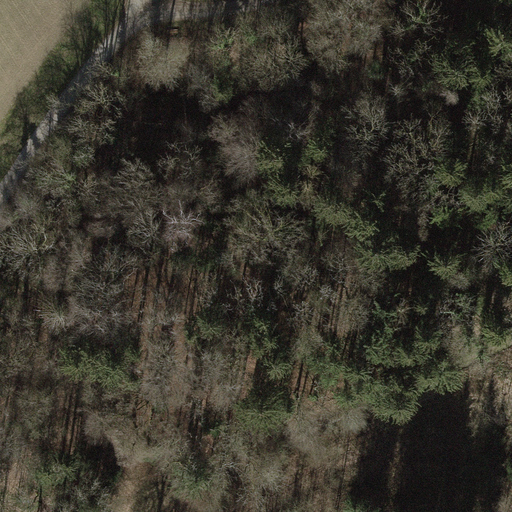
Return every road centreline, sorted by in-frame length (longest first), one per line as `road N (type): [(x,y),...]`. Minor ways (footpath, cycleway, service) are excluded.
road 1 (track): [(511,331),(380,391),(194,511)]
road 2 (track): [(0,194),(141,3)]
road 3 (track): [(141,3),(206,12),(272,0)]
